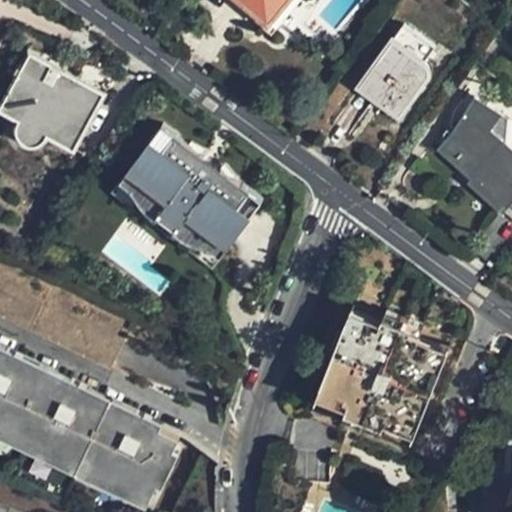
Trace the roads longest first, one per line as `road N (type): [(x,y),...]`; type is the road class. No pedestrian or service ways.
road 1 (tertiary): [(82,0),(344,194)]
road 2 (residential): [(252,453),(0,338)]
road 3 (unclassified): [(344,194),(252,453)]
road 4 (tertiary): [(344,194),(511,322)]
